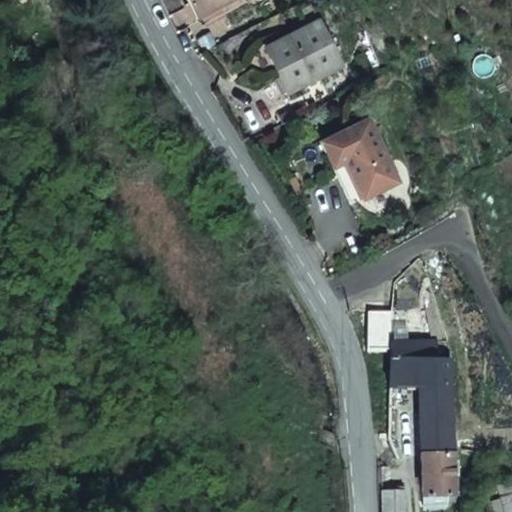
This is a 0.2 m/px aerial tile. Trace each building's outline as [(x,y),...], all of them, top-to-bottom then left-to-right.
[(184,0),(193,19),(231,0),(184,0)] [(286,91),(338,64),(317,21),(264,47),(286,91)] [(77,81),(59,54),(39,66),(57,94),(77,81)] [(368,118),(321,142),(352,201),(398,178),(368,118)] [(393,348),(393,339),(393,312),(367,312),(367,348),(393,348)] [(452,358),(438,357),(435,339),(393,339),(393,348),(393,388),(419,389),(421,451),(454,448),(452,358)] [(390,430),(389,410),(377,410),(379,430),(390,430)] [(454,448),(421,451),(422,494),(455,494),(454,448)] [(404,511),(404,492),(381,491),(381,511),(404,511)]
